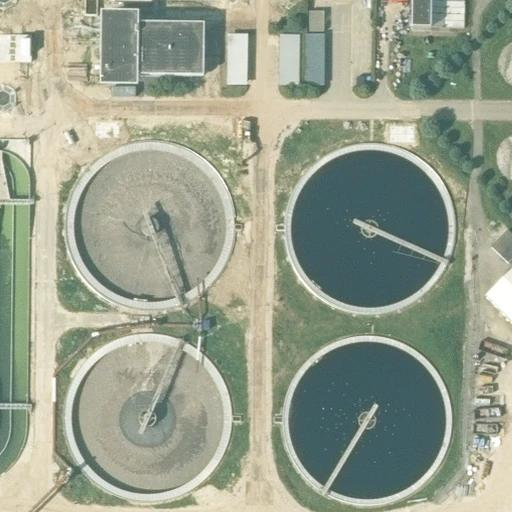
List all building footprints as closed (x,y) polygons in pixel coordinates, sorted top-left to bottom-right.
[(158,16),(178,16),(178,2),(158,1),(158,16)] [(465,3),(412,2),(412,29),(464,30),(465,3)] [(18,19),(8,18),(8,30),(18,30),(18,19)] [(203,68),(204,26),(136,25),(136,20),(107,20),(106,81),(134,82),(134,77),(136,77),(190,78),(203,78),(203,68)] [(229,33),(227,86),(249,86),(251,34),(229,33)] [(0,62),(10,62),(10,35),(0,34),(0,62)] [(302,35),(281,35),(280,86),(301,87),(302,35)] [(326,87),(326,35),(305,35),(304,87),(326,87)] [(511,43),(504,44),(502,83),(511,83),(511,43)]
